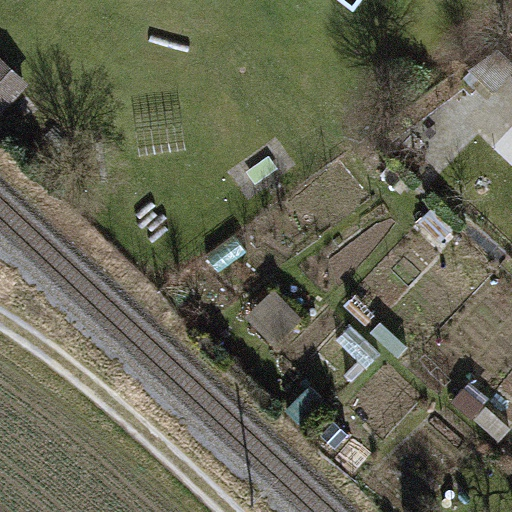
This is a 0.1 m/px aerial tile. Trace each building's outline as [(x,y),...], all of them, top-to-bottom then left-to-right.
[(0,57),(0,111),(1,112),(28,83),(0,57)] [(415,227),(436,247),(453,229),(432,209),(415,227)] [(272,287),(244,316),(273,344),(301,316),(272,287)] [(350,322),(333,339),(364,370),(381,354),(350,322)] [(466,390),(454,405),(473,420),(485,406),(466,390)] [(485,406),(473,420),(499,442),(511,427),(485,406)]
